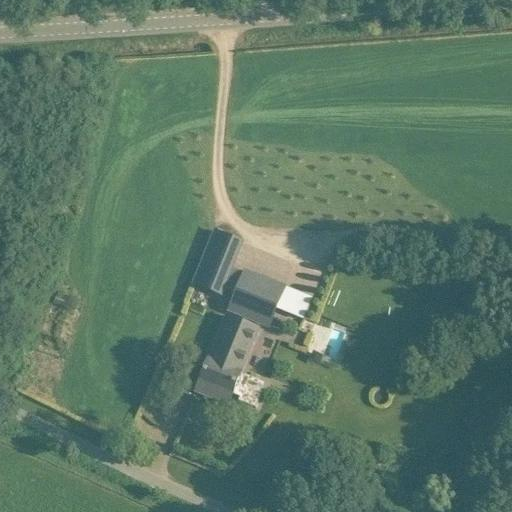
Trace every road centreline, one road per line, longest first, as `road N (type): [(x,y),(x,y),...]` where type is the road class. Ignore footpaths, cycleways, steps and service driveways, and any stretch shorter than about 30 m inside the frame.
road 1 (unclassified): [(222,19),(216,187),(223,214),(242,228),(269,232),(511,243)]
road 2 (tertiary): [(222,19),(477,0)]
road 3 (unclassified): [(227,511),(0,407)]
road 4 (tertiary): [(0,33),(222,19)]
